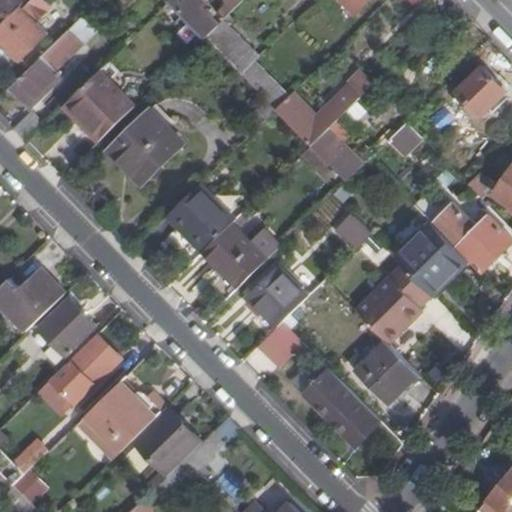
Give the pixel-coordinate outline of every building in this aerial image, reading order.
[(34,0),(26,9),(24,6),(0,29),(0,33),(25,58),(50,33),(38,21),(53,6),(46,0),(34,0)] [(174,0),(172,2),(208,38),(220,26),(204,9),(211,2),(209,0),(174,0)] [(231,14),(246,0),(225,0),(221,4),(231,14)] [(371,0),(344,0),(358,14),(371,0)] [(100,31),(86,17),(14,88),(31,106),(62,76),(58,71),(100,31)] [(261,56),(227,19),(220,26),(208,38),(243,74),(258,60),(261,56)] [(293,96),(258,60),(243,74),(263,94),(279,110),(293,96)] [(509,90),(487,67),(459,93),(483,116),(509,90)] [(86,126),(101,142),(137,106),(103,70),(71,101),(91,123),(86,126)] [(363,70),(356,76),(362,82),(368,76),(363,70)] [(310,106),(296,92),(293,96),(279,110),(314,145),(332,128),(377,84),(368,76),(362,82),(356,76),(350,82),(352,84),(313,123),(303,113),(310,106)] [(236,120),(251,137),(279,110),(263,94),(236,120)] [(128,158),(142,172),(178,137),(153,111),(109,153),(121,166),(128,158)] [(34,113),(17,129),(30,142),(46,126),(34,113)] [(405,156),(425,138),(410,122),(390,141),(405,156)] [(366,164),(332,128),(314,145),(349,181),(366,164)] [(186,144),(178,137),(142,172),(150,180),(186,144)] [(121,166),(134,180),(142,172),(128,158),(121,166)] [(142,188),(150,180),(142,172),(134,180),(142,188)] [(496,187),(482,173),(471,184),(484,198),(496,187)] [(511,175),(498,194),(511,203),(511,175)] [(237,221),(202,185),(171,215),(205,251),(233,224),(237,221)] [(457,202),(436,224),(459,248),(462,246),(487,272),(511,246),(511,237),(491,217),(481,227),(457,202)] [(354,211),(333,229),(354,252),(374,234),(354,211)] [(436,297),(473,262),(459,248),(436,224),(433,222),(398,255),(409,267),(408,268),(436,297)] [(223,264),(243,285),(269,260),(233,224),(205,251),(220,267),(223,264)] [(220,267),(240,288),(243,285),(223,264),(220,267)] [(252,298),(280,327),(285,322),(311,297),(282,268),(252,298)] [(393,343),(438,300),(436,297),(408,268),(362,312),(390,340),(393,343)] [(0,290),(0,295),(34,330),(70,294),(46,269),(26,287),(15,276),(0,290)] [(99,326),(74,301),(44,330),(70,356),(99,326)] [(281,367),(306,343),(285,322),(280,327),(261,346),(281,367)] [(122,359),(100,336),(54,380),(55,381),(75,402),(76,403),(122,359)] [(392,405),(423,374),(393,343),(390,340),(359,371),(392,405)] [(358,448),(386,423),(332,369),(306,394),(358,448)] [(75,402),(55,381),(44,392),(64,413),(75,402)] [(138,393),(126,381),(84,421),(96,435),(104,428),(126,451),(136,441),(172,407),(157,392),(152,397),(149,394),(144,391),(138,393)] [(136,441),(172,477),(189,459),(207,442),(172,407),(136,441)] [(21,425),(15,418),(9,423),(16,431),(21,425)] [(16,431),(9,423),(0,432),(0,435),(5,441),(16,431)] [(96,435),(119,458),(126,451),(104,428),(96,435)] [(228,443),(218,432),(207,442),(189,459),(194,464),(200,470),(228,443)] [(0,449),(0,469),(17,487),(52,453),(41,441),(16,465),(0,449)] [(183,475),(194,464),(189,459),(172,477),(150,498),(155,504),(184,477),(183,475)] [(0,493),(5,498),(17,487),(0,469),(0,493)] [(35,470),(18,486),(36,505),(53,489),(35,470)] [(511,511),(511,474),(482,511),(483,511),(511,511)] [(4,499),(17,511),(42,511),(17,487),(5,498),(4,499)] [(156,511),(158,510),(146,498),(132,511),(156,511)]
